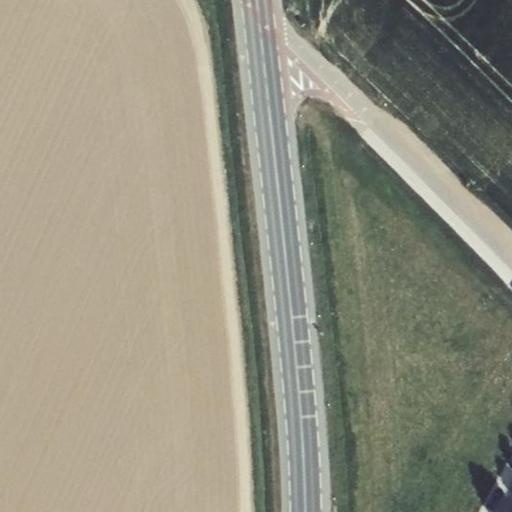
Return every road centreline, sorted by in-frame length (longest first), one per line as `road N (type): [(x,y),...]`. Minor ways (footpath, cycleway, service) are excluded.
road 1 (secondary): [(260,33),(297,370),(304,511)]
road 2 (unclassified): [(511,261),(285,34),(260,33)]
